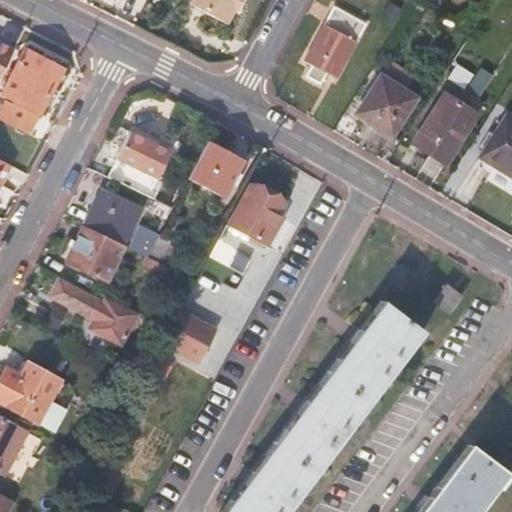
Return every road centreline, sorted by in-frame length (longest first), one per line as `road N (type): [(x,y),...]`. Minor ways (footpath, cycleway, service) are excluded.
road 1 (residential): [(194,511),(373,182)]
road 2 (residential): [(0,281),(123,46)]
road 3 (residential): [(368,511),(511,318)]
road 4 (residential): [(373,182),(511,263)]
road 5 (residential): [(237,104),(373,182)]
road 6 (residential): [(123,46),(237,104)]
